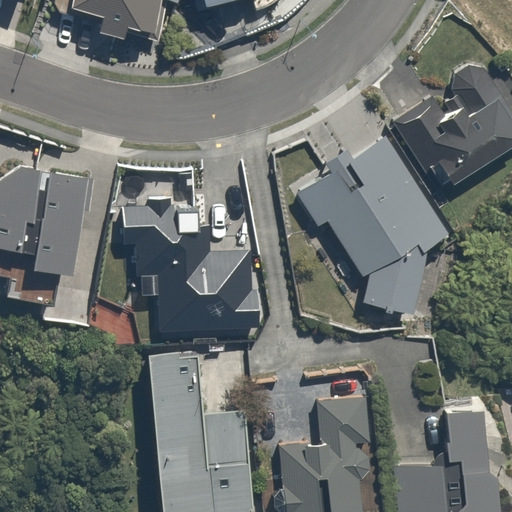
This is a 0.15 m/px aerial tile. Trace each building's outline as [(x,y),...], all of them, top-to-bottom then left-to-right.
[(68,0),(67,3),(97,10),(92,28),(118,34),(121,23),(147,30),(154,0),(68,0)] [(191,0),(195,15),(242,0),(246,0),(251,11),(267,0),(191,0)] [(438,94),(399,120),(441,181),(511,132),(511,107),(486,70),(482,73),(473,59),(433,87),(438,94)] [(317,175),(289,192),(311,226),(326,217),(363,276),(358,297),(404,309),(419,246),(442,232),(383,133),(336,161),(331,152),(311,164),(317,175)] [(56,270),(90,174),(19,163),(0,178),(0,294),(48,297),(50,270),(56,270)] [(245,288),(244,248),(198,248),(197,205),(183,205),(182,191),(151,192),(151,200),(115,201),(116,242),(132,241),(133,273),(152,273),(153,326),(256,323),(255,288),(245,288)] [(252,511),(241,345),(142,352),(156,511),(252,511)] [(315,440),(273,442),(278,511),(357,511),(357,495),(365,495),(363,449),(356,450),(355,441),(362,440),(359,395),(313,397),(315,440)] [(475,466),(474,405),(441,404),(439,450),(419,449),(419,461),(395,460),(392,511),(497,511),(497,480),(485,480),(485,466),(475,466)]
